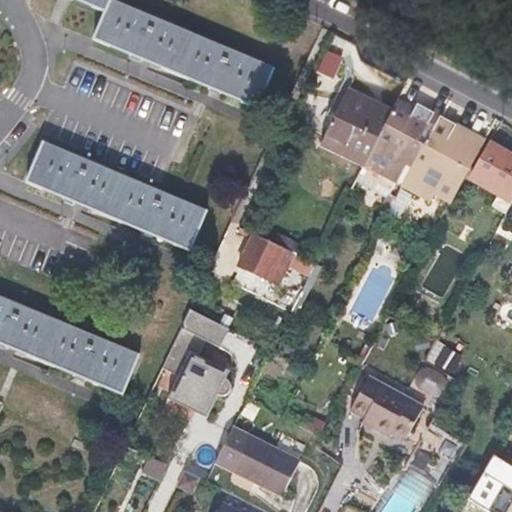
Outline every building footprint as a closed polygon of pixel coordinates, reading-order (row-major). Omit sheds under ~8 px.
[(76,0),(106,12),(95,40),(258,108),(276,66),(118,0),(76,0)] [(329,50),(318,72),(335,81),(346,59),(329,50)] [(327,127),(369,148),(388,110),(346,89),(327,127)] [(435,121),(429,117),(431,115),(412,105),(410,109),(392,101),(388,110),(369,148),(361,165),(383,172),(382,175),(395,182),(403,186),(415,191),(433,197),(436,191),(450,198),(465,168),(452,161),(463,138),(450,131),(453,125),(437,117),(435,121)] [(43,142),(27,182),(189,251),(206,212),(43,142)] [(487,218),(499,226),(511,201),(511,158),(488,145),(465,186),(494,204),(487,218)] [(503,249),(511,234),(511,233),(500,226),(490,240),(503,249)] [(312,264),(251,232),(234,266),(273,287),(284,268),(304,278),(312,264)] [(137,356),(0,296),(0,345),(120,397),(137,356)] [(229,326),(190,305),(162,364),(179,373),(172,387),(195,399),(205,400),(204,405),(210,406),(211,390),(216,393),(217,393),(219,393),(220,393),(221,393),(223,393),(224,392),(225,391),(226,390),(227,389),(227,388),(228,387),(228,385),(228,384),(228,382),(227,381),(227,380),(226,379),(225,378),(224,377),(228,369),(198,353),(206,338),(219,345),(229,326)] [(426,360),(445,370),(455,350),(436,340),(426,360)] [(413,380),(434,399),(448,384),(427,365),(413,380)] [(366,418),(375,422),(372,428),(388,436),(390,431),(403,438),(421,405),(368,376),(351,410),(366,418)] [(363,423),(372,428),(375,422),(366,418),(363,423)] [(205,425),(204,443),(219,444),(220,426),(205,425)] [(248,433),(230,469),(280,494),(298,459),(248,433)] [(511,511),(511,462),(500,455),(474,498),(497,511),(511,511)] [(164,464),(149,456),(142,470),(157,479),(164,464)] [(241,511),(220,501),(214,511),(241,511)] [(469,503),(464,511),(487,511),(488,511),(469,503)]
